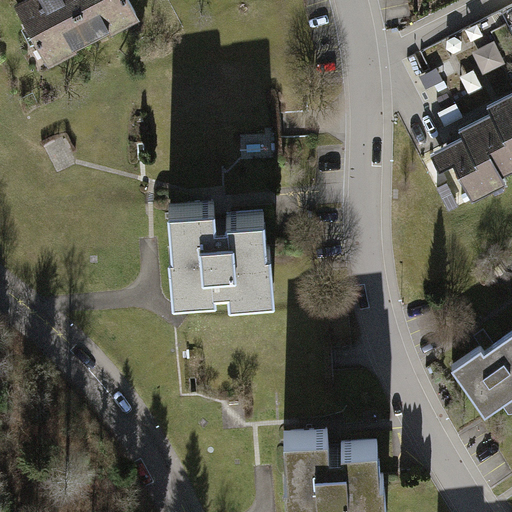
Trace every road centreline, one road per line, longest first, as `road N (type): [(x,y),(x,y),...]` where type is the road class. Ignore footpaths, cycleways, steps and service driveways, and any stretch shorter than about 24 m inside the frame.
road 1 (residential): [(354,0),(367,68),(370,234),(382,328),(397,374),(481,511)]
road 2 (residential): [(179,511),(112,400),(0,288)]
